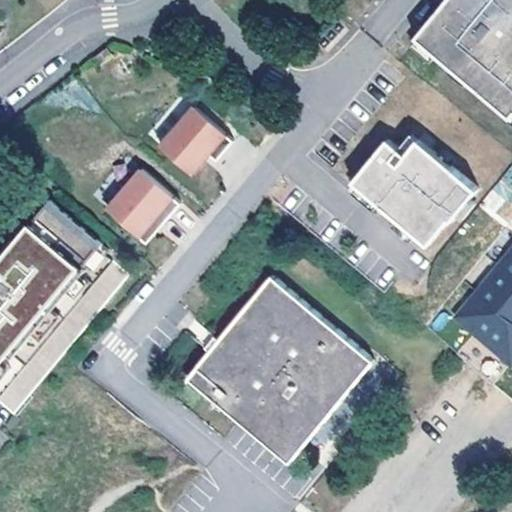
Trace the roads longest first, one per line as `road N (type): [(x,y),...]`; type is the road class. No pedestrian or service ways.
road 1 (unclassified): [(229,511),(212,463),(104,372),(321,102),(190,0)]
road 2 (unknown): [(321,102),(370,224),(431,274)]
road 3 (residential): [(0,89),(83,21),(136,16),(163,0)]
road 4 (track): [(227,507),(126,488),(103,511)]
